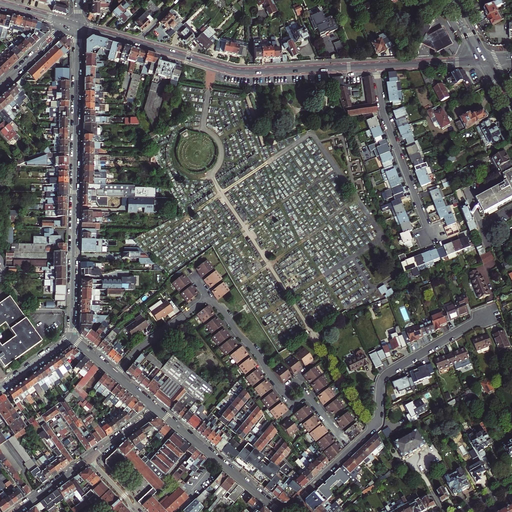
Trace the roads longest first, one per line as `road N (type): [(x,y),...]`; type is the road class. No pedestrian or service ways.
road 1 (residential): [(77,25),(71,337)]
road 2 (tertiary): [(77,25),(237,72),(375,66)]
road 3 (residential): [(487,314),(384,375),(373,427),(295,502)]
road 4 (residential): [(209,297),(292,404),(306,394),(344,444)]
road 5 (residential): [(375,66),(382,113),(430,235)]
road 6 (residential): [(279,511),(154,408)]
road 7 (residential): [(116,375),(138,348),(209,297)]
